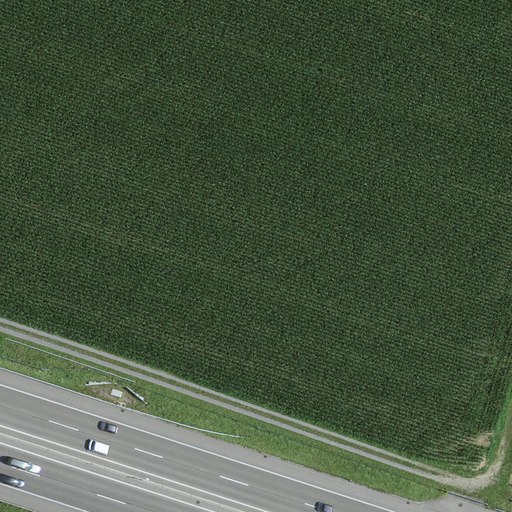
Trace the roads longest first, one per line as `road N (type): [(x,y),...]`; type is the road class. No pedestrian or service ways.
road 1 (track): [(511,419),(497,470),(469,489),(0,329)]
road 2 (motorway): [(328,511),(0,405)]
road 3 (motorway): [(0,467),(136,511)]
